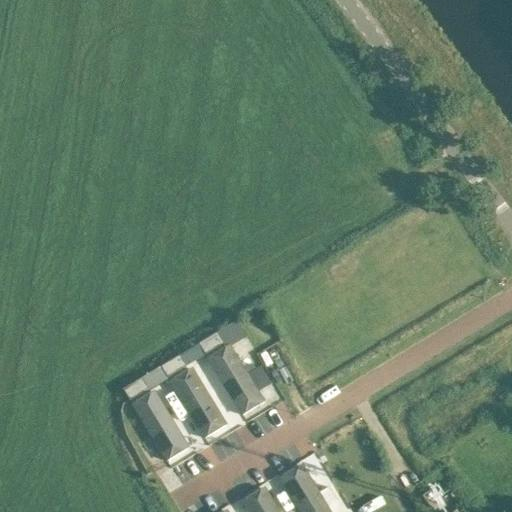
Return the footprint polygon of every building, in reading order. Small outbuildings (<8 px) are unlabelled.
[(218,333),(199,344),(206,355),(224,344),(218,333)] [(227,348),(209,360),(243,415),(265,402),(258,391),(247,373),(232,349),(230,347),(227,348)] [(180,356),(162,367),(168,378),(169,377),(183,369),(185,368),(187,366),(184,361),(180,356)] [(172,382),(171,383),(205,439),(227,425),(193,370),(193,369),(188,373),(186,374),(172,382)] [(143,379),(124,390),(130,401),(138,396),(141,394),(149,389),(147,385),(143,379)] [(142,401),(134,406),(167,461),(168,461),(189,448),(156,394),(155,392),(144,399),(142,401)] [(303,466),(281,479),(286,488),(301,511),(330,511),(327,507),(338,500),(330,486),(319,493),(303,466)] [(265,489),(244,502),(249,511),(279,511),(270,497),(265,489)]
